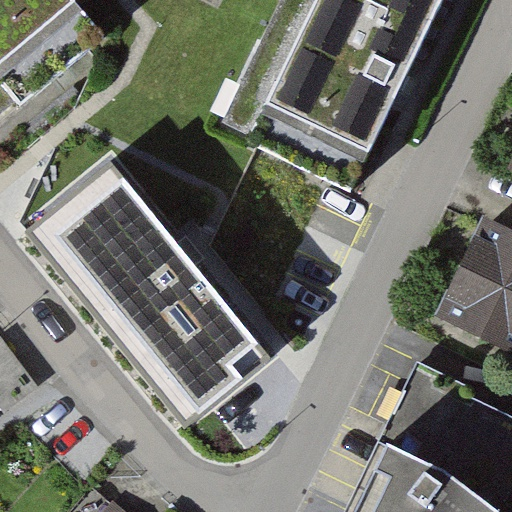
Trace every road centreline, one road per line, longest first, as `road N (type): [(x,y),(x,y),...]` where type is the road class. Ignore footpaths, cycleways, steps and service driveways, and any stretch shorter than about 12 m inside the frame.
road 1 (residential): [(274,511),(511,16)]
road 2 (residential): [(219,511),(0,269)]
